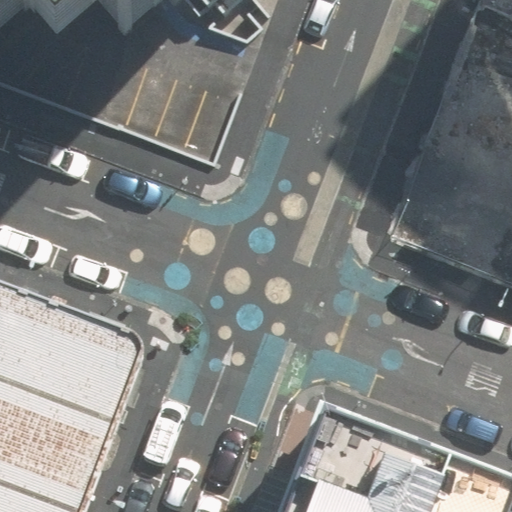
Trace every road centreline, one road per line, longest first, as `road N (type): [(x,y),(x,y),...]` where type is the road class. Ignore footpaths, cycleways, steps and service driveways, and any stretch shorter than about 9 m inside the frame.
road 1 (residential): [(257,286),(370,0)]
road 2 (residential): [(0,188),(257,286)]
road 3 (residential): [(511,385),(257,286)]
road 4 (residential): [(177,511),(257,286)]
